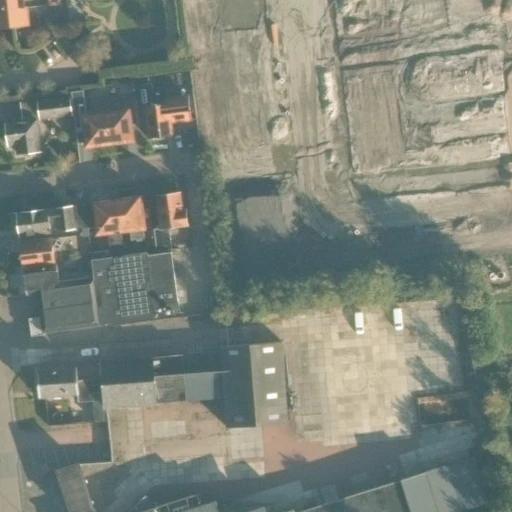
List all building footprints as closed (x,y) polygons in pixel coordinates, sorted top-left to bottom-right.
[(0,0),(0,25),(27,23),(25,5),(59,2),(58,0),(0,0)] [(237,0),(218,0),(212,1),(214,15),(228,13),(230,34),(273,30),(272,20),(270,7),(239,11),(237,0)] [(489,0),(452,0),(455,14),(490,10),(489,0)] [(375,1),(339,5),(342,26),(377,22),(375,1)] [(490,10),(455,14),(457,35),(493,31),(490,10)] [(377,22),(342,26),(344,48),(380,44),(377,22)] [(232,56),(218,57),(220,71),(245,68),(244,56),(275,52),(274,39),(273,30),(230,34),(232,56)] [(457,35),(456,35),(459,58),(496,54),(493,31),(457,35)] [(344,48),(346,70),(383,66),(380,44),(344,48)] [(245,76),(220,79),(221,93),(235,92),(238,113),(280,108),(280,107),(278,86),(246,89),(245,76)] [(149,138),(174,136),(172,122),(192,120),(189,96),(168,98),(167,89),(153,91),(152,84),(135,85),(138,113),(146,112),(149,138)] [(84,90),(72,92),(78,141),(87,140),(87,146),(110,143),(106,113),(105,113),(87,116),(84,90)] [(39,100),(41,119),(73,115),(72,110),(71,96),(39,100)] [(240,134),(226,136),(228,150),(253,147),(251,134),(283,131),(282,125),(284,125),(282,107),(280,107),(280,108),(238,113),(240,134)] [(506,109),(480,112),(480,113),(481,113),(486,154),(485,154),(485,155),(511,152),(506,109)] [(129,110),(106,113),(110,143),(127,141),(133,140),(129,110)] [(480,113),(460,116),(464,156),(485,154),(486,154),(481,113),(480,113)] [(460,116),(438,118),(443,158),(464,156),(460,116)] [(438,118),(417,120),(421,161),(443,158),(438,118)] [(38,119),(6,123),(9,146),(17,145),(18,155),(42,152),(38,119)] [(417,120),(395,123),(400,163),(421,161),(417,120)] [(374,125),(378,166),(379,166),(400,163),(395,123),(374,125)] [(374,124),(349,127),(353,169),(379,167),(379,166),(378,166),(374,125),(374,124)] [(170,227),(189,225),(187,209),(183,210),(181,192),(156,195),(160,228),(154,229),(157,251),(172,249),(170,227)] [(117,200),(121,231),(131,230),(132,243),(145,241),(143,228),(144,228),(140,197),(117,200)] [(111,250),(111,256),(124,255),(121,231),(117,200),(94,203),(98,233),(108,232),(111,250)] [(17,213),(20,236),(52,233),(59,231),(89,227),(86,204),(73,206),(17,213)] [(52,238),(21,242),(24,266),(55,262),(54,251),(78,248),(76,236),(52,239),(52,238)] [(94,259),(111,257),(111,256),(111,250),(91,253),(92,259),(94,259)] [(111,257),(94,259),(92,259),(94,269),(62,273),(63,276),(58,276),(57,265),(24,270),(27,294),(39,293),(42,317),(30,318),(32,336),(45,334),(44,332),(45,332),(156,317),(156,316),(181,313),(172,252),(148,256),(148,252),(124,255),(111,256),(111,257)] [(413,316),(461,314),(460,303),(413,305),(413,316)] [(222,347),(228,427),(288,423),(282,342),(222,347)] [(79,394),(80,401),(93,400),(93,392),(105,391),(106,407),(158,403),(157,402),(187,400),(183,356),(154,358),(154,357),(103,361),(104,385),(91,386),(90,380),(78,381),(77,368),(38,371),(40,397),(79,394)] [(473,458),(448,466),(463,511),(487,503),(473,458)] [(59,472),(71,511),(94,511),(79,465),(59,472)] [(448,466),(427,472),(439,511),(463,511),(448,466)] [(439,511),(427,472),(401,481),(410,511),(439,511)] [(410,511),(401,481),(300,511),(260,511),(259,508),(246,511),(216,511),(214,503),(207,506),(203,493),(162,505),(149,493),(130,511),(410,511)]
